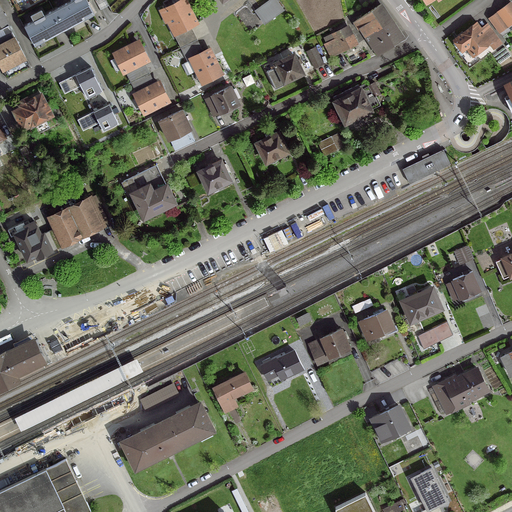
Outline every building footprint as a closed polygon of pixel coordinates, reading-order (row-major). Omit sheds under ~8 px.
[(87,0),(72,0),(55,10),(65,29),(94,13),(87,0)] [(187,27),(189,26),(195,23),(183,0),(182,0),(164,9),(173,28),(170,29),(173,35),(174,34),(180,47),(194,41),(187,27)] [(270,0),(259,8),(268,20),(282,10),(274,0),(270,0)] [(511,5),(510,2),(488,18),(499,33),(507,26),(511,22),(511,5)] [(379,53),(402,38),(380,4),(354,21),(366,38),(368,37),(379,53)] [(0,37),(11,32),(0,10),(0,37)] [(55,10),(25,25),(35,44),(65,29),(55,10)] [(475,24),(459,36),(472,55),(489,42),(493,48),(500,43),(489,29),(483,34),(475,24)] [(331,57),(355,44),(346,26),(333,33),(335,38),(324,43),(331,57)] [(29,67),(11,32),(0,37),(0,66),(6,79),(29,67)] [(220,73),(212,56),(208,50),(201,54),(194,41),(180,47),(187,60),(190,59),(202,82),(220,73)] [(131,82),(147,74),(148,73),(143,62),(146,60),(137,42),(114,54),(123,71),(125,71),(131,82)] [(306,52),(313,67),(322,63),(314,47),(306,52)] [(290,56),(282,60),(275,64),(275,65),(274,65),(275,67),(266,71),(274,89),(285,84),(284,82),(302,73),(297,64),(301,62),(298,58),(295,59),(293,55),(290,56)] [(87,93),(102,86),(90,64),(76,71),(87,93)] [(152,86),(147,74),(131,82),(137,93),(135,94),(144,112),(167,101),(162,90),(164,89),(162,85),(159,86),(158,83),(152,86)] [(374,82),(360,90),(357,85),(332,97),(335,102),(345,123),(362,114),(370,110),(380,105),(375,96),(380,94),(374,82)] [(220,113),(238,104),(229,86),(211,95),(213,99),(206,102),(213,115),(220,112),(220,113)] [(12,111),(22,130),(30,125),(31,126),(51,115),(40,95),(28,102),(26,98),(21,101),(22,105),(20,106),(20,107),(12,111)] [(118,119),(109,101),(95,107),(104,126),(118,119)] [(168,139),(189,130),(190,129),(184,117),(186,116),(183,110),(181,111),(180,110),(159,120),(168,139)] [(277,156),(287,151),(277,132),(271,135),(269,132),(264,134),(266,138),(256,143),(266,162),(267,161),(268,162),(272,163),(276,161),(277,157),(277,156)] [(337,150),(330,136),(317,142),(323,156),(337,150)] [(442,149),(402,169),(409,184),(450,164),(442,149)] [(219,186),(219,185),(229,180),(225,173),(229,171),(225,163),(222,165),(220,161),(199,172),(208,190),(210,189),(210,190),(214,192),(218,190),(219,186)] [(132,194),(143,217),(174,202),(156,165),(122,181),(129,195),(132,194)] [(47,188),(42,179),(35,183),(39,192),(47,188)] [(88,198),(59,212),(56,206),(45,212),(48,218),(50,217),(55,228),(48,231),(56,248),(101,225),(101,224),(107,221),(95,195),(88,198)] [(33,222),(24,226),(26,229),(14,234),(19,244),(16,245),(18,251),(22,249),(26,259),(36,254),(37,256),(56,248),(48,231),(40,235),(33,222)] [(459,264),(472,259),(467,246),(453,251),(459,264)] [(507,270),(510,276),(511,275),(511,253),(502,258),(495,262),(500,274),(507,270)] [(460,297),(460,298),(479,290),(471,272),(452,280),(453,281),(446,284),(453,300),(460,297)] [(420,316),(440,307),(431,288),(411,297),(413,301),(406,304),(410,313),(417,310),(420,316)] [(365,303),(353,309),(356,315),(368,310),(365,303)] [(359,321),(367,339),(393,328),(385,310),(359,321)] [(296,318),(299,325),(307,322),(303,315),(296,318)] [(106,334),(98,318),(53,340),(35,348),(41,360),(43,364),(106,334)] [(449,325),(436,330),(442,343),(454,338),(449,325)] [(326,350),(329,356),(348,348),(340,329),(308,344),(317,364),(324,361),(321,352),(326,350)] [(197,338),(194,334),(179,341),(181,346),(197,338)] [(22,369),(41,360),(35,348),(33,344),(32,341),(15,349),(8,353),(3,355),(3,354),(0,355),(0,387),(16,379),(15,378),(24,374),(22,369)] [(147,351),(0,423),(0,440),(154,364),(147,351)] [(276,370),(280,379),(302,368),(293,351),(276,360),(275,358),(260,365),(265,375),(276,370)] [(511,373),(511,351),(501,357),(510,374),(511,373)] [(445,380),(433,386),(446,413),(458,407),(457,405),(467,400),(466,399),(487,389),(477,369),(459,377),(458,376),(446,382),(445,380)] [(214,387),(225,410),(235,405),(231,397),(250,388),(243,373),(214,387)] [(178,395),(174,386),(142,402),(147,411),(178,395)] [(211,428),(199,403),(122,440),(135,466),(211,428)] [(398,405),(371,419),(381,439),(389,435),(387,432),(406,423),(398,405)] [(86,511),(90,510),(65,459),(45,469),(45,468),(0,489),(0,511),(86,511)] [(446,498),(431,467),(413,475),(428,507),(446,498)] [(373,511),(364,493),(334,507),(336,511),(373,511)] [(395,511),(401,509),(398,502),(391,505),(395,511)]
